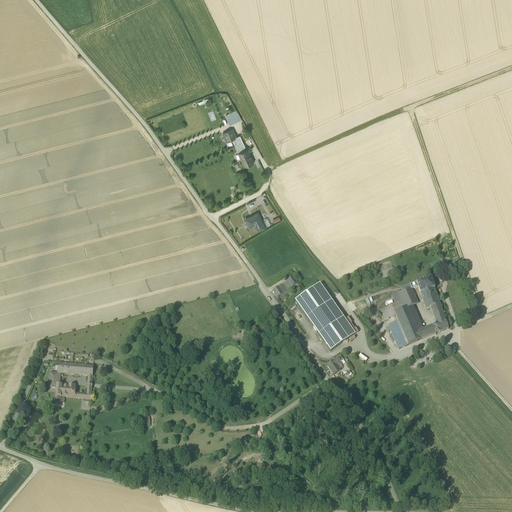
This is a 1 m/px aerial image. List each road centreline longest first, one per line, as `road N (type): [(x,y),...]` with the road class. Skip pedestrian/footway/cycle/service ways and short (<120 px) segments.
road 1 (unclassified): [(36,0),(143,122),(270,296),(342,400),(399,511)]
road 2 (track): [(328,379),(265,424),(232,429),(156,391),(99,385)]
road 3 (track): [(410,107),(482,319)]
road 4 (track): [(270,173),(410,107)]
road 5 (unclassified): [(129,484),(264,511)]
